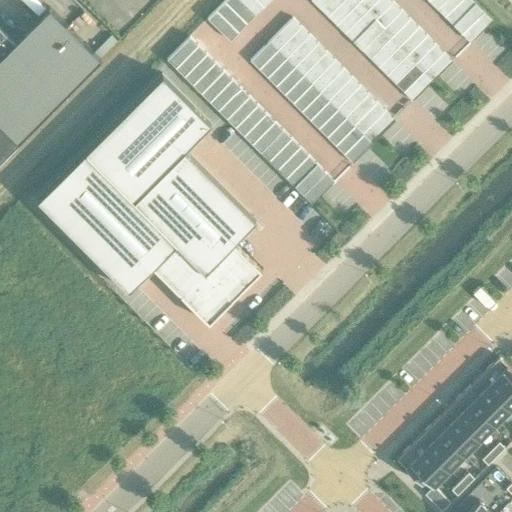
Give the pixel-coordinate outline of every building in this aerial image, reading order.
[(224,0),(215,9),(238,32),(247,23),(224,0)] [(240,0),(224,0),(247,23),(255,14),(240,0)] [(257,0),(240,0),(255,14),(264,6),(257,0)] [(326,0),(319,7),(327,15),(342,0),(326,0)] [(351,0),(342,0),(327,15),(336,24),(356,4),(351,0)] [(359,0),(356,4),(364,12),(376,0),(359,0)] [(391,0),(376,0),(364,12),(372,21),(392,1),(391,0)] [(459,0),(443,0),(436,7),(444,16),(459,0)] [(475,2),(473,0),(459,0),(444,16),(452,24),(475,2)] [(392,1),(372,21),(381,29),(401,9),(392,1)] [(483,10),(475,2),(452,24),(461,33),(483,10)] [(336,24),(344,32),(364,12),(356,4),(336,24)] [(0,157),(6,151),(100,57),(48,6),(17,37),(13,41),(0,27),(0,157)] [(215,9),(207,17),(230,40),(238,32),(215,9)] [(401,9),(381,29),(389,38),(409,18),(401,9)] [(492,18),(483,10),(461,33),(469,41),(492,18)] [(344,32),(353,41),(372,21),(364,12),(344,32)] [(275,34),(270,40),(278,48),(301,25),(292,17),(275,34)] [(409,18),(389,38),(398,46),(401,43),(417,26),(409,18)] [(372,21),(353,41),(361,49),(381,29),(372,21)] [(301,25),(278,48),(286,57),(309,34),(301,25)] [(417,26),(401,43),(409,52),(426,35),(417,26)] [(381,29),(361,49),(369,57),(389,38),(381,29)] [(309,34),(286,57),(295,65),(317,42),(309,34)] [(426,35),(409,52),(417,60),(434,43),(426,35)] [(189,36),(166,58),(175,67),(198,44),(189,36)] [(389,38),(369,57),(378,66),(398,46),(389,38)] [(270,40),(250,60),(258,68),(278,48),(270,40)] [(317,42),(295,65),(303,73),(326,51),(317,42)] [(398,46),(378,66),(386,74),(406,54),(409,52),(401,43),(398,46)] [(434,43),(417,60),(426,68),(443,51),(434,43)] [(198,44),(175,67),(183,75),(206,52),(198,44)] [(278,48),(258,68),(267,76),(286,57),(278,48)] [(326,51),(303,73),(312,82),(334,59),(326,51)] [(443,51),(426,68),(434,77),(450,60),(451,60),(443,51)] [(206,52),(183,75),(192,84),(215,61),(206,52)] [(406,54),(386,74),(395,83),(414,63),(406,54)] [(286,57),(267,76),(275,85),(295,65),(286,57)] [(334,59),(312,82),(320,90),(343,67),(334,59)] [(414,63),(395,83),(403,91),(426,68),(417,60),(414,63)] [(215,61),(192,84),(200,92),(223,69),(215,61)] [(295,65),(275,85),(283,93),(303,73),(295,65)] [(343,67),(320,90),(328,98),(351,76),(343,67)] [(426,68),(403,91),(411,99),(434,77),(426,68)] [(223,69),(200,92),(209,100),(231,78),(223,69)] [(161,73),(36,198),(128,289),(152,265),(208,321),(260,270),(232,242),(255,218),(185,148),(211,122),(161,73)] [(303,73),(283,93),(292,102),(312,82),(303,73)] [(351,76),(328,98),(337,107),(359,84),(351,76)] [(231,78),(209,100),(217,109),(240,86),(231,78)] [(312,82),(292,102),(300,110),(320,90),(312,82)] [(359,84),(337,107),(345,115),(368,93),(359,84)] [(240,86),(217,109),(226,117),(248,95),(240,86)] [(320,90),(300,110),(309,118),(328,98),(320,90)] [(368,93),(345,115),(354,124),(376,101),(368,93)] [(248,95),(226,117),(234,126),(257,103),(248,95)] [(328,98),(309,118),(317,127),(337,107),(328,98)] [(376,101),(354,124),(362,132),(385,109),(376,101)] [(257,103),(234,126),(242,134),(265,111),(257,103)] [(337,107),(317,127),(325,135),(345,115),(337,107)] [(385,109),(362,132),(370,140),(393,118),(385,109)] [(265,111),(242,134),(251,142),(274,120),(265,111)] [(345,115),(325,135),(334,144),(354,124),(345,115)] [(274,120),(251,142),(259,151),(282,128),(274,120)] [(354,124),(334,144),(342,152),(362,132),(354,124)] [(282,128),(259,151),(268,159),(290,137),(282,128)] [(362,132),(342,152),(350,160),(370,140),(362,132)] [(290,137),(268,159),(276,168),(299,145),(290,137)] [(299,145),(276,168),(284,176),(307,153),(299,145)] [(307,153),(284,176),(293,184),(316,162),(307,153)] [(316,162),(293,184),(301,193),(324,170),(316,162)] [(324,170),(301,193),(309,201),(332,178),(324,170)] [(424,477),(432,485),(433,484),(511,405),(511,378),(506,372),(510,368),(498,356),(396,458),(409,471),(413,466),(424,477)] [(499,441),(490,450),(496,455),(504,447),(499,441)] [(481,458),(487,464),(496,455),(490,450),(481,458)] [(468,472),(459,480),(465,486),(474,477),(468,472)] [(451,489),(457,494),(465,486),(459,480),(451,489)] [(424,493),(430,499),(439,490),(433,484),(432,485),(424,493)] [(444,496),(439,490),(430,499),(436,504),(444,496)] [(450,501),(444,496),(436,504),(441,510),(450,501)] [(490,511),(479,501),(479,500),(478,500),(465,511),(490,511)]
